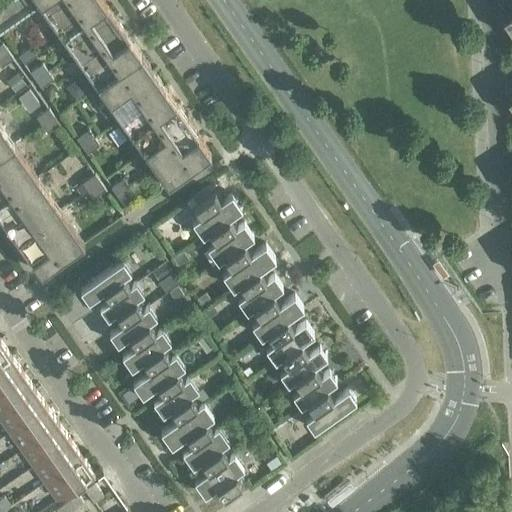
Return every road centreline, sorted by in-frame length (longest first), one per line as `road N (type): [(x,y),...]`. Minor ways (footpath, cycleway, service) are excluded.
road 1 (residential): [(160,0),(408,351),(415,383),(400,412),(259,511)]
road 2 (residential): [(504,278),(490,0)]
road 3 (residential): [(151,511),(0,298)]
